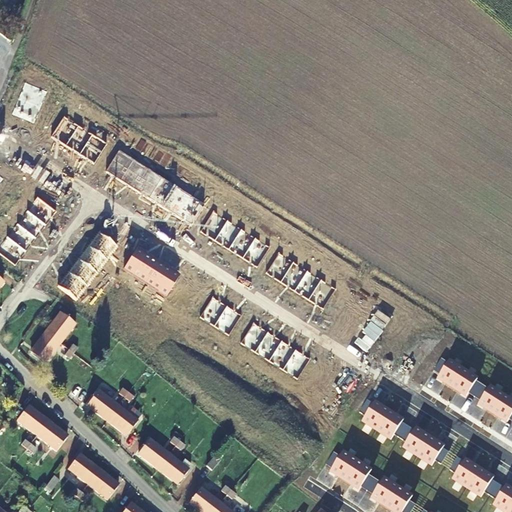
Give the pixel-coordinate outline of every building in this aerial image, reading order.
[(26,83),(19,99),(41,108),(47,92),(26,83)] [(41,108),(19,99),(12,115),(34,124),(41,108)] [(51,137),(66,147),(78,127),(64,118),(51,137)] [(92,136),(78,127),(66,147),(80,156),(92,136)] [(106,145),(92,136),(80,156),(94,165),(106,145)] [(133,162),(119,152),(105,172),(120,181),(133,162)] [(147,170),(133,162),(120,181),(134,190),(147,170)] [(147,170),(134,190),(149,199),(161,180),(147,170)] [(176,189),(161,180),(149,199),(163,208),(176,189)] [(190,198),(176,189),(163,208),(177,217),(190,198)] [(37,198),(27,212),(46,226),(56,213),(37,198)] [(177,217),(191,226),(204,207),(190,198),(177,217)] [(27,212),(17,225),(36,239),(46,226),(27,212)] [(227,221),(213,212),(200,232),(215,241),(227,221)] [(227,221),(215,241),(229,250),(241,230),(227,221)] [(7,238),(26,252),(36,239),(17,225),(7,238)] [(255,239),(241,230),(229,250),(243,259),(255,239)] [(88,247),(107,262),(117,248),(98,233),(88,247)] [(7,238),(0,246),(0,253),(15,266),(26,252),(7,238)] [(255,239),(243,259),(257,268),(270,248),(255,239)] [(88,247),(78,260),(97,275),(107,262),(88,247)] [(136,250),(124,269),(138,279),(151,259),(136,250)] [(279,254),(266,274),(281,283),(293,263),(279,254)] [(138,279),(152,287),(165,268),(151,259),(138,279)] [(78,260),(68,273),(87,288),(97,275),(78,260)] [(293,263),(281,283),(295,292),(307,272),(293,263)] [(152,287),(166,296),(179,277),(165,268),(152,287)] [(307,272),(295,292),(308,301),(321,281),(307,272)] [(68,273),(58,287),(77,301),(87,288),(68,273)] [(336,290),(321,281),(308,301),(323,310),(336,290)] [(200,318),(214,327),(227,307),(212,298),(200,318)] [(227,307),(214,327),(229,336),(241,316),(227,307)] [(46,333),(60,344),(75,325),(61,313),(46,333)] [(91,325),(85,320),(82,325),(88,330),(91,325)] [(253,324),(241,344),(255,353),(268,333),(253,324)] [(60,344),(46,333),(30,352),(44,364),(60,344)] [(255,353),(269,362),(282,342),(268,333),(255,353)] [(269,362),(283,370),(295,351),(282,342),(269,362)] [(71,352),(77,358),(80,354),(73,348),(71,352)] [(298,379),(310,360),(295,351),(283,370),(298,379)] [(75,361),(77,358),(71,352),(68,356),(75,361)] [(463,371),(448,361),(447,364),(441,360),(433,372),(439,376),(438,378),(452,388),(463,371)] [(477,380),(463,371),(452,388),(467,396),(468,394),(474,398),(482,386),(476,382),(477,380)] [(504,397),(489,387),(488,390),(482,386),(474,398),(480,401),(478,404),(493,413),(504,397)] [(126,397),(131,390),(128,388),(123,394),(126,397)] [(131,390),(126,397),(129,399),(134,393),(131,390)] [(107,422),(119,406),(99,391),(87,407),(107,422)] [(511,401),(504,397),(493,413),(507,422),(509,420),(511,421),(511,401)] [(362,422),(377,431),(389,412),(374,402),(373,405),(367,401),(359,413),(365,417),(362,422)] [(119,406),(107,422),(127,437),(139,421),(119,406)] [(37,437),(49,422),(30,407),(18,423),(37,437)] [(389,412),(377,431),(391,440),(394,435),(400,439),(408,427),(402,423),(403,421),(389,412)] [(49,422),(37,437),(57,452),(68,436),(49,422)] [(403,448),(418,457),(430,437),(415,428),(414,431),(408,427),(400,439),(406,443),(403,448)] [(430,437),(418,457),(432,466),(435,461),(441,465),(449,453),(443,449),(444,446),(430,437)] [(182,439),(177,445),(181,449),(186,442),(182,439)] [(158,470),(169,455),(150,440),(138,455),(158,470)] [(21,451),(25,453),(30,447),(26,444),(21,451)] [(30,447),(25,453),(28,456),(33,450),(30,447)] [(330,472),(345,481),(357,462),(343,452),(339,458),(333,454),(326,466),(332,469),(330,472)] [(89,485),(100,470),(80,455),(68,470),(89,485)] [(169,455),(158,470),(178,486),(189,470),(169,455)] [(214,456),(206,467),(213,472),(221,461),(214,456)] [(467,488),(479,469),(465,459),(463,462),(457,458),(450,470),(455,474),(452,479),(467,488)] [(357,462),(345,481),(359,490),(361,488),(367,492),(374,480),(368,476),(372,471),(357,462)] [(479,469),(467,488),(481,497),(484,492),(491,496),(498,484),(492,480),(494,478),(479,469)] [(100,470),(89,485),(108,500),(119,485),(100,470)] [(371,498),(386,507),(398,488),(383,478),(380,484),(374,480),(367,492),(373,495),(371,498)] [(504,511),(509,511),(511,507),(511,489),(506,485),(504,488),(498,484),(491,496),(496,500),(493,505),(504,511)] [(228,494),(233,487),(229,485),(224,491),(228,494)] [(233,487),(228,494),(232,497),(237,490),(233,487)] [(398,488),(386,507),(393,511),(411,511),(415,506),(409,502),(413,497),(398,488)] [(198,511),(214,511),(220,504),(207,494),(203,491),(200,489),(189,504),(198,511)] [(75,502),(80,496),(77,492),(71,499),(75,502)] [(84,498),(80,496),(75,502),(79,505),(84,498)] [(142,511),(131,503),(124,511),(142,511)]
